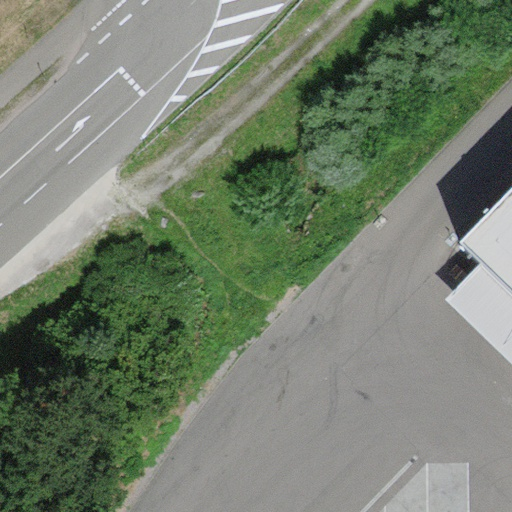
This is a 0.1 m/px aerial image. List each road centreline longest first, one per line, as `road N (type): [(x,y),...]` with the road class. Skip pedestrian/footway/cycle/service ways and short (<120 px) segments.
road 1 (track): [(0,180),(66,192),(161,182),(359,0)]
road 2 (residential): [(0,178),(187,0)]
